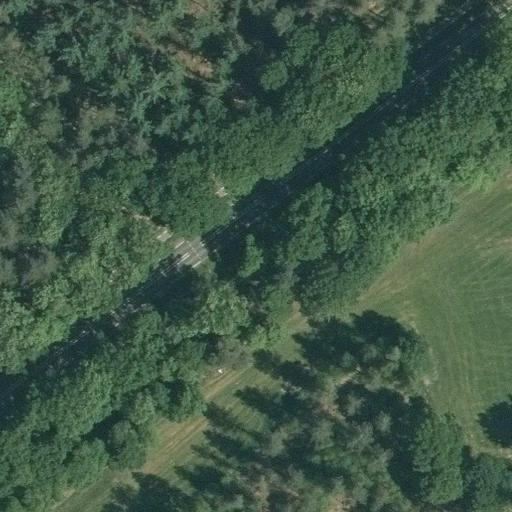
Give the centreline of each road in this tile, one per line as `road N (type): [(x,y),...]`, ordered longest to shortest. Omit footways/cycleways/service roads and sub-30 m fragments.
road 1 (primary): [(0,396),(511,6)]
road 2 (track): [(119,271),(0,95)]
